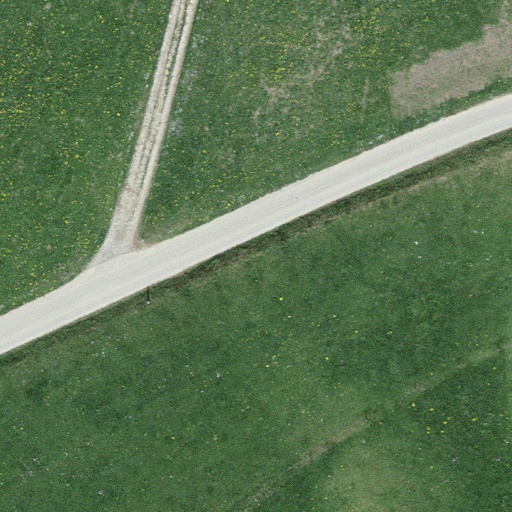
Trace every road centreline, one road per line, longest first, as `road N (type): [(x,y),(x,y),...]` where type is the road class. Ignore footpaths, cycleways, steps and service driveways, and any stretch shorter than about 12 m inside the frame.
road 1 (unclassified): [(511,110),(0,335)]
road 2 (track): [(97,290),(175,0)]
